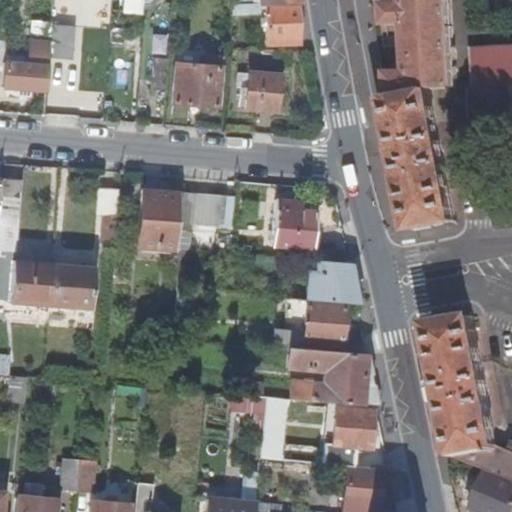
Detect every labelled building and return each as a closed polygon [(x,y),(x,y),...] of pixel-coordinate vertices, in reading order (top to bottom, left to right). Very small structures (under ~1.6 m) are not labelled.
[(267,47),(300,44),(298,0),(281,0),(257,1),(257,7),(265,7),(265,13),(267,47)] [(511,0),(404,0),(405,5),(386,5),(387,26),(406,25),(409,71),(389,72),(390,94),(431,92),(453,90),(454,90),(450,0),(511,0)] [(233,14),(230,50),(239,49),(237,13),(233,14)] [(239,49),(267,47),(265,13),(237,13),(239,49)] [(72,27),(52,25),(50,57),(69,58),(72,27)] [(1,86),(45,91),(49,42),(30,40),(28,64),(3,62),(1,86)] [(511,87),(511,49),(473,51),(475,89),(511,87)] [(165,103),(163,126),(179,127),(181,104),(219,107),(223,57),(216,58),(216,67),(176,64),(173,104),(165,103)] [(151,91),(166,91),(168,61),(153,59),(151,91)] [(278,75),(248,72),(244,107),(276,110),(278,75)] [(454,90),(453,90),(453,111),(469,110),(470,121),(511,118),(511,87),(475,89),(454,90)] [(390,94),(387,94),(414,231),(456,223),(431,92),(390,94)] [(21,182),(1,181),(0,188),(0,250),(13,252),(21,182)] [(114,244),(119,192),(98,190),(96,217),(108,218),(105,243),(114,244)] [(174,249),(177,224),(180,195),(141,192),(137,246),(174,249)] [(232,228),(234,198),(180,194),(180,195),(177,224),(232,228)] [(312,204),(275,200),(270,245),(313,248),(316,217),(311,217),(312,204)] [(179,249),(177,270),(194,271),(196,251),(179,249)] [(278,274),(280,257),(257,255),(256,273),(278,274)] [(357,303),(349,262),(316,260),(316,271),(309,271),(306,299),(357,303)] [(48,306),(52,265),(11,261),(7,302),(48,306)] [(92,269),(52,265),(48,306),(88,310),(92,269)] [(288,347),(336,351),(338,342),(340,342),(343,306),(304,303),(302,332),(264,329),(263,346),(288,347)] [(431,325),(456,459),(511,481),(511,448),(511,450),(498,445),(473,316),(431,325)] [(179,345),(165,344),(161,385),(175,386),(179,345)] [(376,405),(367,353),(336,351),(288,347),(287,367),(322,370),(321,383),(292,380),(290,398),(376,405)] [(23,402),(26,377),(9,375),(7,402),(23,402)] [(273,397),(287,397),(288,379),(265,377),(265,383),(252,383),(252,394),(264,394),(264,396),(273,397)] [(273,397),(264,396),(262,423),(271,424),(273,397)] [(346,465),(353,466),(355,446),(370,447),(373,410),(333,407),(331,444),(321,443),(320,463),(333,464),(346,465)] [(75,490),(78,460),(64,458),(61,491),(75,493),(75,490)] [(94,460),(78,459),(78,460),(75,490),(92,492),(94,460)] [(342,511),(379,511),(381,472),(346,468),(346,465),(333,464),(333,477),(344,477),(342,511)] [(511,511),(511,485),(487,475),(474,509),(480,511),(511,511)] [(151,484),(135,482),(133,511),(146,511),(142,511),(144,500),(149,500),(151,484)] [(55,511),(57,499),(17,496),(15,511),(55,511)] [(128,511),(130,504),(89,500),(87,511),(128,511)] [(207,511),(254,511),(254,506),(209,502),(207,511)]
